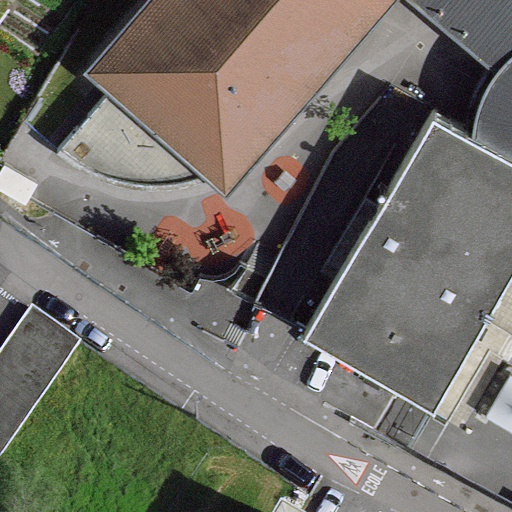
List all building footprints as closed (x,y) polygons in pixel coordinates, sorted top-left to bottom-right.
[(115,90),(214,173),(223,169),(242,156),(377,0),(139,0),(89,61),(115,90)] [(511,0),(435,0),(495,57),(511,46),(511,0)] [(511,46),(495,57),(486,75),(477,104),(472,118),(511,141),(511,46)] [(200,178),(214,173),(115,90),(58,155),(59,156),(62,152),(81,165),(102,176),(124,182),(147,185),(175,184),(200,178)] [(308,326),(429,409),(479,325),(500,288),(511,269),(511,141),(472,118),(444,98),(308,326)] [(0,354),(0,456),(81,341),(63,328),(34,307),(0,354)] [(511,371),(489,410),(511,423),(511,371)]
